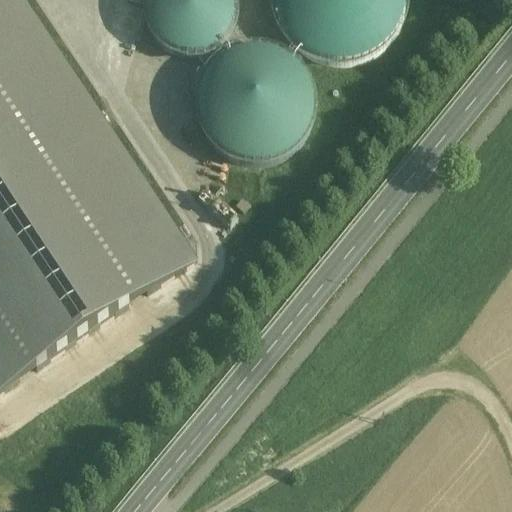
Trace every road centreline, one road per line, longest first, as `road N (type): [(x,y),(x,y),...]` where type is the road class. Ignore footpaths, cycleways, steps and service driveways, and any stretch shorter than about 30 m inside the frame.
road 1 (secondary): [(511,64),(149,511)]
road 2 (track): [(228,511),(418,385),(460,377),(478,383),(511,425)]
road 3 (track): [(62,0),(154,140)]
